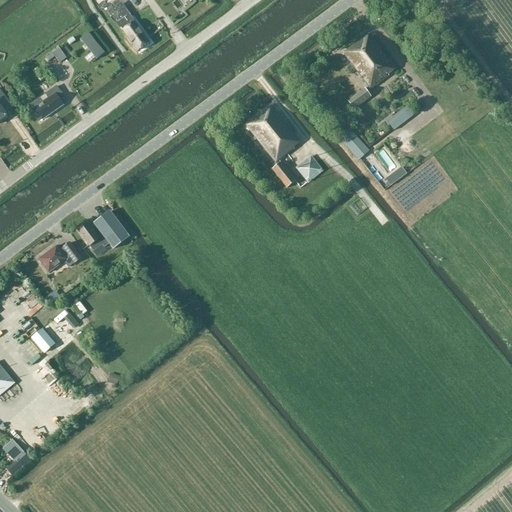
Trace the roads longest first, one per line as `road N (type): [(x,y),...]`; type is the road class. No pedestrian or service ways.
road 1 (tertiary): [(0,258),(349,0)]
road 2 (unclassified): [(0,186),(252,0)]
